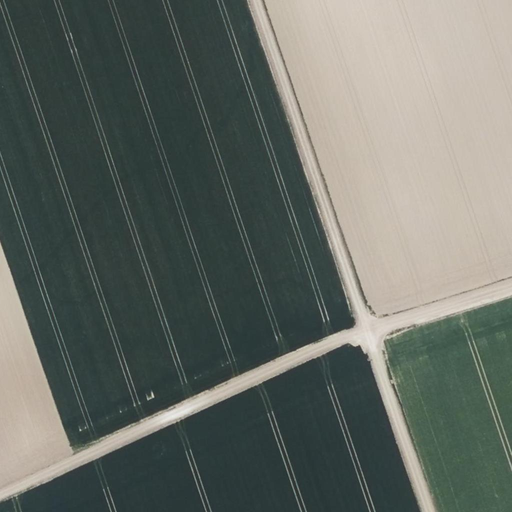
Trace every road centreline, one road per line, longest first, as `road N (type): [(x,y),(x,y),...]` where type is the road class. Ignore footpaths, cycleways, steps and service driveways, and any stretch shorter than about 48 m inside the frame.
road 1 (track): [(0,495),(346,337),(511,287)]
road 2 (track): [(254,0),(427,511)]
